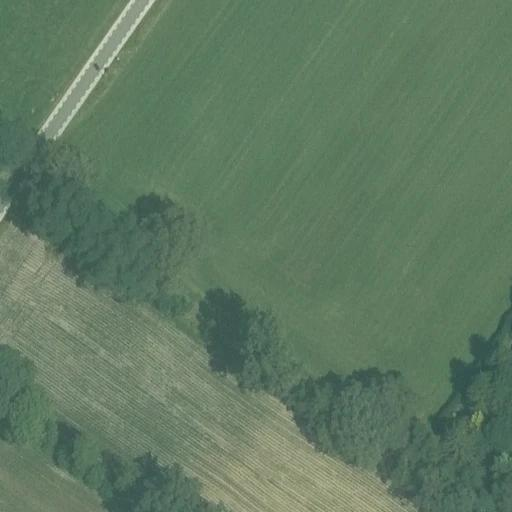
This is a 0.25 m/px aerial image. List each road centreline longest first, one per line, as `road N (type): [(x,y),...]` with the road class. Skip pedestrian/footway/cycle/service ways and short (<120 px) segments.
road 1 (track): [(15,185),(471,511)]
road 2 (unclassified): [(0,207),(144,0)]
